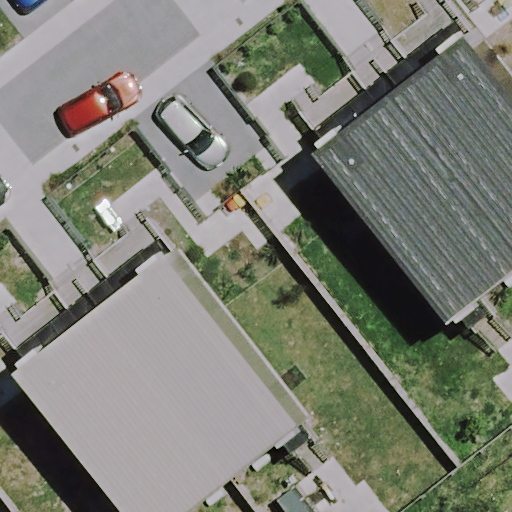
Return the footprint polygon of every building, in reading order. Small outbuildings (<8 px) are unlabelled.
[(314,0),(57,0),(146,122),(314,0)] [(511,368),(511,75),(356,241),(503,379),(511,368)] [(0,248),(22,231),(0,202),(0,248)] [(346,252),(75,446),(122,511),(320,511),(460,412),(346,252)] [(0,511),(47,511),(31,488),(0,509),(0,511)]
